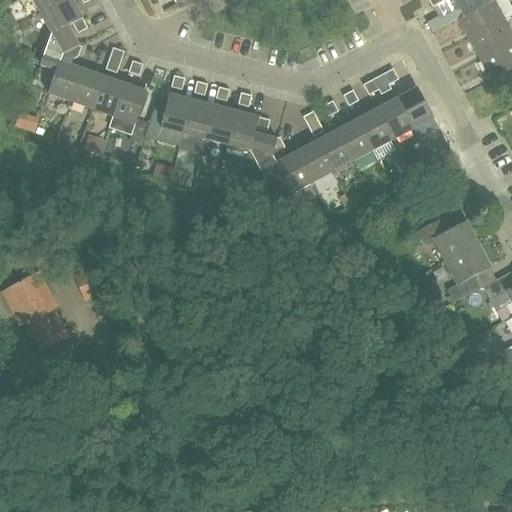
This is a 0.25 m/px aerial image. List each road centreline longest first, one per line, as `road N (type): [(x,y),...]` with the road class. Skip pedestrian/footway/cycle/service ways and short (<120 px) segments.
road 1 (residential): [(400,40),(302,83),(146,41)]
road 2 (residential): [(511,223),(411,34),(400,40)]
road 3 (track): [(155,511),(160,506),(76,346)]
